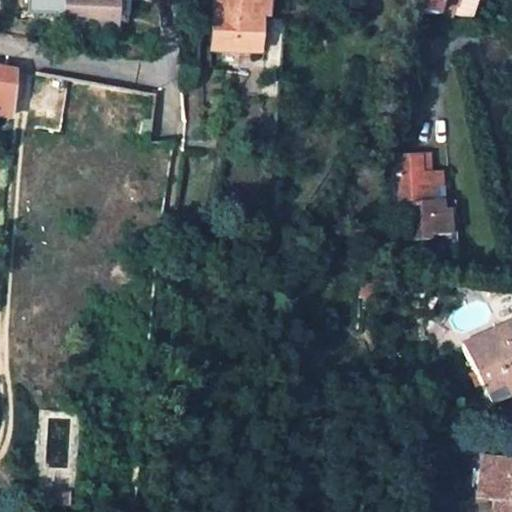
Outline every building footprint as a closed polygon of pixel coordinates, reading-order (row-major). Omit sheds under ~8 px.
[(115,27),(116,0),(61,0),(61,19),(97,21),(96,26),(115,27)] [(261,50),(264,0),(214,0),(211,47),(261,50)] [(410,0),(407,9),(448,16),(450,11),(455,1),(454,0),(410,0)] [(190,76),(199,76),(199,60),(190,61),(190,76)] [(0,97),(10,98),(12,67),(0,65),(0,97)] [(397,154),(397,200),(404,199),(404,187),(410,187),(409,153),(397,154)] [(404,187),(404,199),(440,198),(439,175),(432,175),(431,153),(409,153),(410,187),(404,187)] [(441,208),(440,198),(409,200),(411,236),(430,238),(431,232),(452,232),(451,208),(441,208)] [(511,317),(451,346),(475,396),(511,379),(511,317)] [(481,408),(511,394),(511,379),(475,396),(481,408)] [(511,511),(511,458),(482,455),(477,496),(493,498),(491,511),(511,511)] [(67,504),(68,490),(46,489),(45,502),(67,504)]
